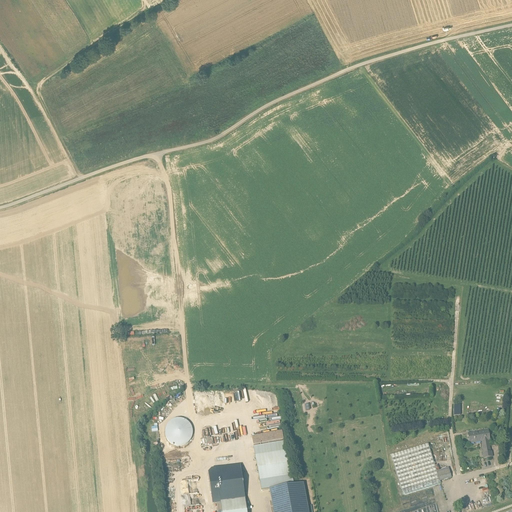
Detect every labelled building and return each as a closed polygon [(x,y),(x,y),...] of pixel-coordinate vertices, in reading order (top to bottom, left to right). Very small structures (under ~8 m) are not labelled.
[(180,419),(179,419),(178,419),(177,419),(176,419),(174,420),(173,420),(172,421),(171,421),(170,422),(170,423),(169,424),(168,425),(167,426),(167,427),(166,428),(166,429),(166,430),(166,431),(166,432),(166,433),(166,435),(166,436),(166,437),(167,438),(167,439),(168,440),(169,441),(170,442),(170,443),(171,443),(172,444),(173,445),(174,445),(176,445),(177,446),(178,446),(179,446),(180,446),(181,446),(183,445),(184,445),(185,445),(186,444),(187,443),(188,443),(189,442),(189,441),(190,440),(191,439),(191,438),(192,437),(192,436),(192,435),(193,433),(193,432),(193,431),(192,430),(192,429),(192,428),(191,427),(191,426),(190,425),(189,424),(189,423),(188,422),(187,421),(186,421),(185,420),(184,420),(183,419),(181,419),(180,419)] [(490,452),(488,440),(490,440),(488,431),(468,434),(469,443),(482,441),(483,453),(482,453),(483,459),(492,457),(491,452),(490,452)] [(292,475),(286,441),(254,447),(260,481),(261,490),(274,488),(294,485),(292,475)] [(403,496),(433,487),(440,484),(428,444),(391,455),(403,496)] [(208,473),(211,492),(219,491),(220,503),(221,506),(219,506),(217,507),(218,510),(219,511),(221,511),(246,511),(240,465),(216,468),(212,468),(208,473)] [(440,481),(451,478),(448,468),(437,472),(440,481)] [(294,485),(274,488),(277,511),(308,511),(303,483),(294,485)] [(426,499),(427,506),(432,505),(432,508),(434,508),(434,511),(435,511),(440,511),(439,506),(436,506),(435,495),(429,496),(429,499),(426,499)]
